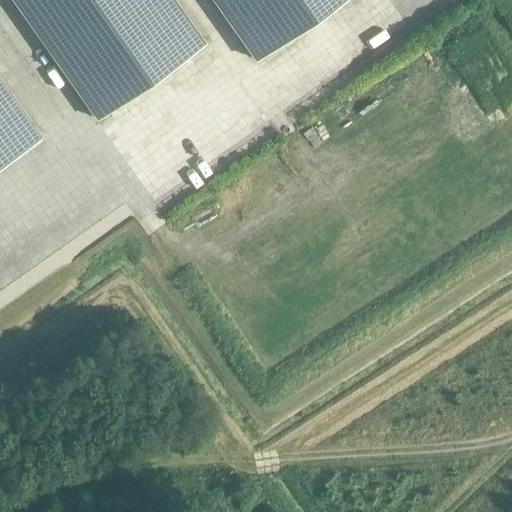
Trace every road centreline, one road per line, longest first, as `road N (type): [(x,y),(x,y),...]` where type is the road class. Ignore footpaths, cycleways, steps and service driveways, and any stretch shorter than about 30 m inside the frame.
road 1 (unknown): [(193,0),(258,90),(173,149),(138,161),(102,151),(76,129),(0,24)]
road 2 (track): [(241,467),(511,439)]
road 3 (track): [(0,507),(149,457),(208,454),(241,467)]
road 4 (unknown): [(258,90),(391,8)]
